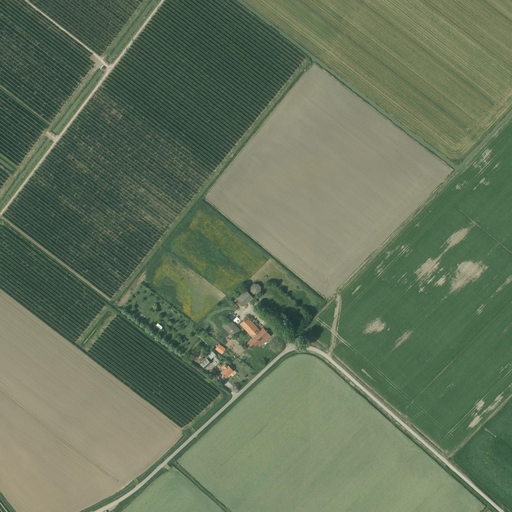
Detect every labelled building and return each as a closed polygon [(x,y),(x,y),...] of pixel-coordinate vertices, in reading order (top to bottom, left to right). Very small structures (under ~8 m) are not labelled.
[(258,283),(253,283),(250,286),(250,291),(253,294),(258,294),(261,291),(261,287),(258,283)] [(253,297),(244,288),(235,297),(244,306),(253,297)] [(260,331),(247,317),(239,324),(253,338),(246,344),(251,349),(259,341),(261,344),(270,335),(263,328),(260,331)] [(240,330),(229,319),(222,326),(232,337),(240,330)] [(220,345),(216,349),(222,354),(225,350),(220,345)] [(211,350),(206,355),(210,359),(215,354),(211,350)] [(211,363),(207,358),(200,364),(205,369),(211,363)] [(227,366),(226,364),(223,367),(225,369),(221,373),(225,378),(233,371),(228,366),(227,366)]
